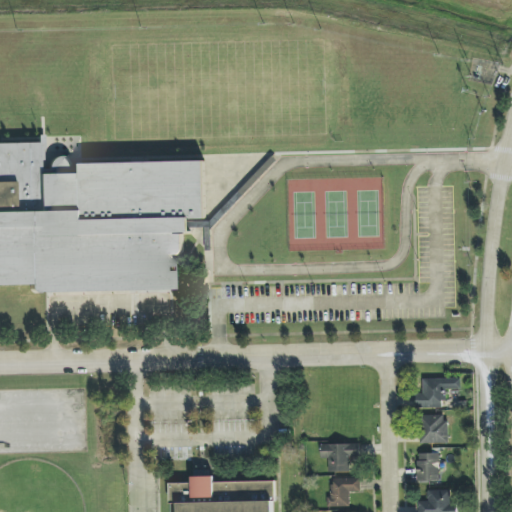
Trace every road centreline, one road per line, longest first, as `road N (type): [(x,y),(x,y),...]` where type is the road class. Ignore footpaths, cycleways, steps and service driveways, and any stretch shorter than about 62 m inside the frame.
road 1 (residential): [(511,352),(0,362)]
road 2 (secondary): [(511,128),(489,272),(489,511)]
road 3 (residential): [(394,511),(392,354)]
